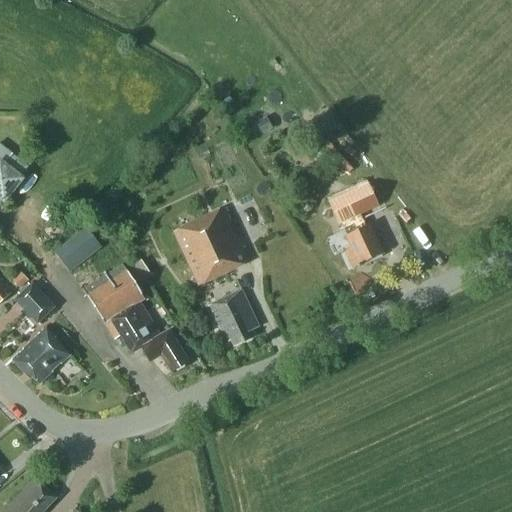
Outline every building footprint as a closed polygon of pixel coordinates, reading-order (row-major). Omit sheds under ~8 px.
[(312,150),(320,143),(313,134),(304,142),(312,150)] [(0,201),(5,205),(25,180),(21,177),(28,168),(11,154),(3,163),(0,160),(0,159),(0,201)] [(347,235),(346,236),(352,248),(345,251),(353,268),(383,254),(369,226),(366,227),(360,215),(378,207),(367,185),(330,203),(341,225),(342,225),(347,235)] [(307,200),(301,202),(300,207),(302,212),(307,213),(312,211),(314,207),(311,201),(307,200)] [(249,264),(224,208),(216,212),(173,232),(198,287),(249,264)] [(70,274),(102,248),(85,228),(53,253),(70,274)] [(123,265),(84,290),(105,323),(140,304),(144,301),(123,265)] [(21,273),(12,281),(19,290),(28,281),(21,273)] [(0,304),(11,294),(0,282),(0,304)] [(19,295),(14,301),(37,325),(55,308),(31,284),(29,286),(27,284),(18,293),(19,295)] [(249,331),(258,327),(242,292),(209,307),(226,342),(232,340),(235,345),(252,337),(249,331)] [(160,337),(140,304),(105,323),(121,347),(126,345),(132,354),(143,349),(151,362),(161,356),(172,373),(189,363),(169,332),(160,337)] [(61,364),(70,356),(55,339),(56,339),(47,329),(13,360),(25,373),(28,371),(40,384),(53,372),(51,370),(59,362),(61,364)] [(44,511),(57,498),(36,479),(6,511),(44,511)]
